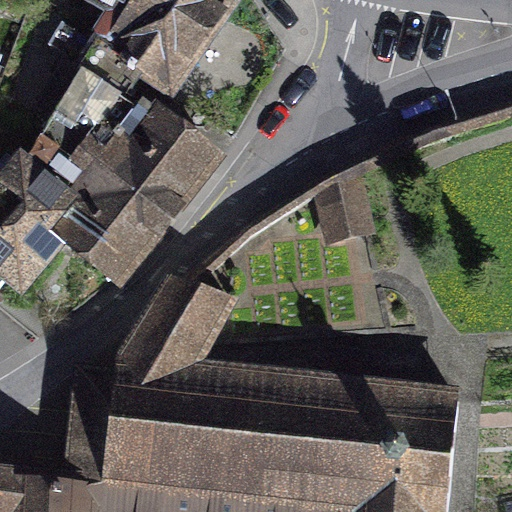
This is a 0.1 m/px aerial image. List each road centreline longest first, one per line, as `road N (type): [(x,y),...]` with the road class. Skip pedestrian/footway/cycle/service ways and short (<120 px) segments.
road 1 (secondary): [(19,394),(295,160)]
road 2 (secondary): [(295,160),(361,121),(494,75)]
road 3 (secondary): [(295,160),(332,115),(347,79),(352,0)]
